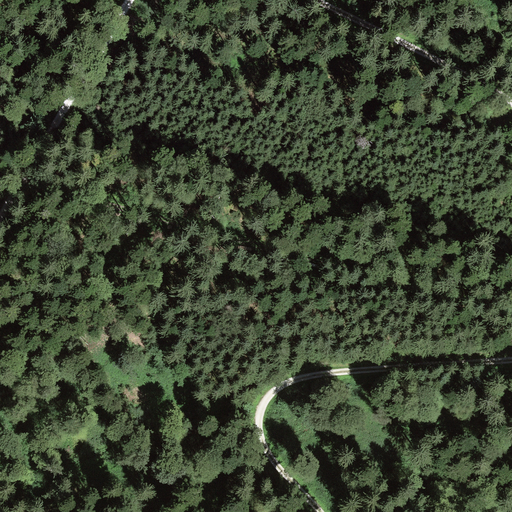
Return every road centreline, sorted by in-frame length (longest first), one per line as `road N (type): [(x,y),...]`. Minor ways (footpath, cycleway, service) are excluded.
road 1 (track): [(511,362),(323,372),(273,390),(259,411),(257,436),(320,511)]
road 2 (track): [(0,224),(127,0)]
road 3 (track): [(309,0),(376,26),(511,103)]
